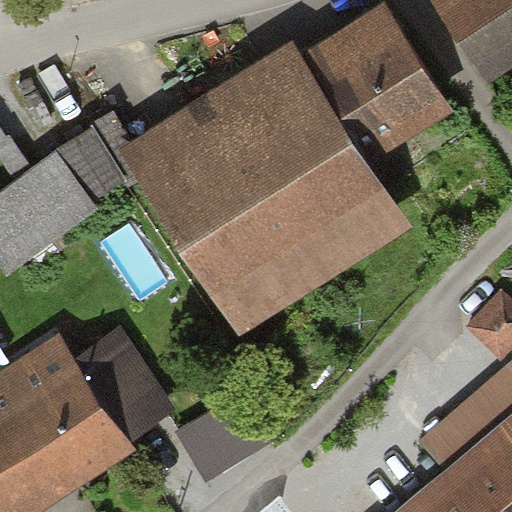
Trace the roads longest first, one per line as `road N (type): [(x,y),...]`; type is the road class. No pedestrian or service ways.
road 1 (residential): [(234,511),(511,228)]
road 2 (residential): [(0,53),(215,0)]
road 3 (residential): [(511,138),(416,0)]
